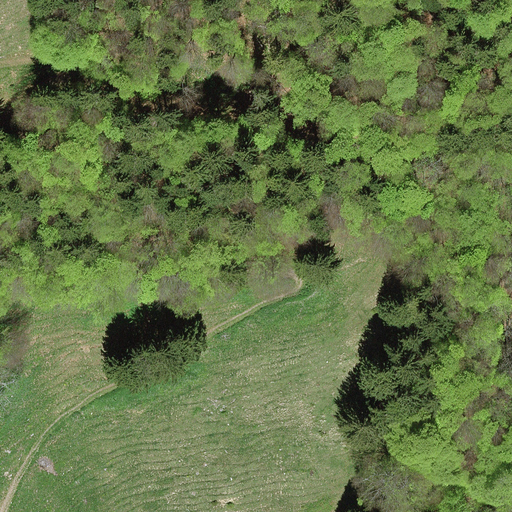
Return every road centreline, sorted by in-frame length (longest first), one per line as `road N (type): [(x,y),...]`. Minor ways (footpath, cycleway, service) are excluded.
road 1 (track): [(0,294),(73,281),(308,272),(61,417),(23,471),(7,511)]
road 2 (track): [(0,51),(60,43),(65,53),(32,72),(0,106)]
